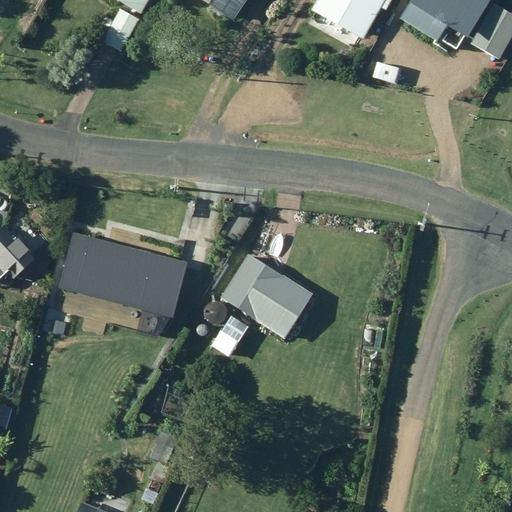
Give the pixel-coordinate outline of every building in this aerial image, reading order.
[(35,2),(31,0),(14,0),(7,16),(25,24),(35,2)] [(116,0),(141,13),(148,0),(116,0)] [(245,0),(200,0),(232,21),(245,0)] [(391,0),(317,0),(312,9),(364,37),(380,7),(386,10),(391,0)] [(488,0),(407,0),(397,17),(436,41),(446,26),(465,38),(488,0)] [(511,14),(492,4),(471,44),(499,59),(511,35),(511,14)] [(120,8),(101,41),(120,52),(139,19),(120,8)] [(28,249),(2,223),(0,225),(0,271),(2,274),(4,272),(12,280),(34,258),(26,251),(28,249)] [(168,250),(75,227),(58,294),(152,317),(168,250)] [(212,254),(172,244),(167,262),(170,263),(166,281),(202,290),(212,254)] [(246,250),(220,295),(290,337),(317,292),(246,250)] [(174,308),(176,311),(180,313),(184,313),(188,313),(192,310),(194,307),(195,303),(195,299),(193,295),(191,292),(187,291),(183,290),(179,291),(176,292),(174,295),(172,298),(172,301),(172,304),(174,308)] [(206,317),(209,320),(213,322),(217,322),(221,322),(224,319),(227,316),(228,312),(228,308),(226,304),(223,301),(220,300),(216,299),(212,300),(209,301),(207,304),(205,307),(204,310),(205,313),(206,317)] [(158,330),(161,333),(164,335),(168,335),(172,334),(176,332),(178,329),(179,325),(179,321),(178,317),(175,314),(171,312),(167,312),(164,313),(161,314),(158,317),(157,320),(156,323),(156,326),(158,330)] [(247,328),(230,316),(220,329),(238,342),(247,328)] [(183,438),(161,429),(151,454),(157,457),(146,482),(163,489),(183,438)] [(129,511),(131,508),(111,499),(107,509),(85,500),(79,511),(129,511)]
